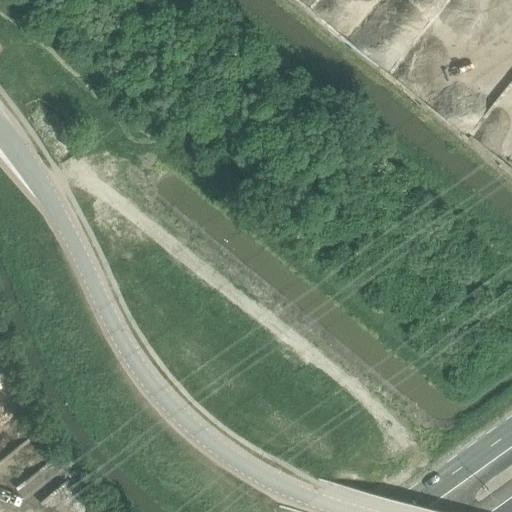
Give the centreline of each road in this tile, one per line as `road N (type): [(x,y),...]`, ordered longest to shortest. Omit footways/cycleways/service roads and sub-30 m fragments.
road 1 (tertiary): [(366,511),(295,493),(203,438),(140,371),(24,160)]
road 2 (primary): [(511,432),(409,511)]
